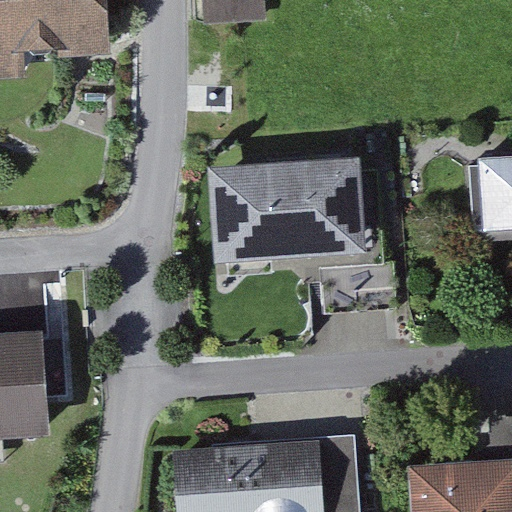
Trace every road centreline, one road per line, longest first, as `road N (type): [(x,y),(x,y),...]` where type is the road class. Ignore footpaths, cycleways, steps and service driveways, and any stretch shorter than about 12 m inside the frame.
road 1 (residential): [(147,380),(511,361)]
road 2 (residential): [(154,252),(164,0)]
road 3 (residential): [(0,263),(154,252)]
road 4 (residential): [(118,511),(147,380)]
road 5 (residential): [(147,380),(154,252)]
